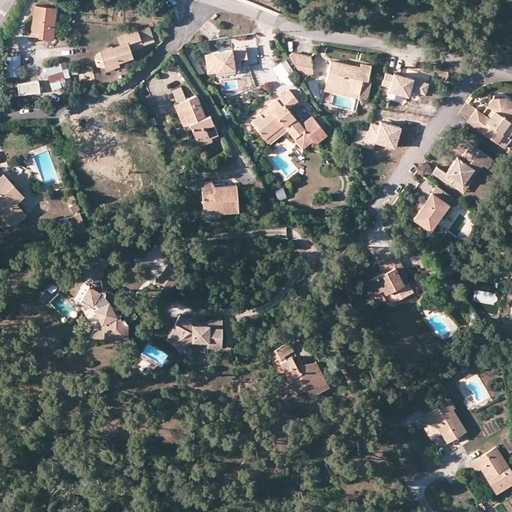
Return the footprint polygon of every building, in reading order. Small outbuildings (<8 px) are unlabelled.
[(56,9),(36,6),(33,32),(40,33),(40,36),(53,38),(56,9)] [(175,8),(170,10),(173,19),(179,17),(175,8)] [(106,66),(119,61),(132,56),(130,51),(143,47),(138,29),(118,36),(121,45),(102,51),(95,58),(97,65),(106,66)] [(232,49),(204,54),(208,74),(235,69),(232,49)] [(19,74),(20,53),(4,53),(3,74),(19,74)] [(288,55),(302,76),(312,73),(309,57),(293,53),(288,55)] [(285,58),(272,67),(279,78),(293,68),(285,58)] [(347,92),(358,94),(362,79),(367,79),(370,65),(362,62),(360,66),(331,60),(326,82),(347,87),(347,92)] [(65,62),(46,67),(53,88),(72,82),(65,62)] [(175,64),(158,71),(161,81),(166,80),(169,89),(183,84),(175,64)] [(427,82),(393,71),(393,73),(386,71),(382,83),(389,85),(388,90),(408,96),(410,89),(424,93),(427,82)] [(38,81),(17,83),(18,94),(39,92),(38,81)] [(357,98),(358,94),(347,92),(347,87),(326,82),(324,92),(357,98)] [(180,86),(172,90),(175,96),(183,92),(180,86)] [(288,89),(268,106),(271,110),(263,117),(260,113),(250,121),(265,139),(282,124),(285,128),(294,138),(304,130),(311,141),(314,144),(326,134),(311,116),(301,123),(287,109),(298,101),(288,89)] [(208,132),(210,137),(217,135),(210,115),(205,116),(196,95),(174,104),(182,126),(185,125),(189,123),(191,129),(195,138),(208,132)] [(511,114),(511,103),(511,102),(504,97),(498,96),(492,97),(486,106),(493,110),(488,118),(477,110),(468,122),(503,147),(510,138),(507,137),(511,128),(511,122),(508,120),(511,114)] [(271,110),(268,106),(260,113),(263,117),(271,110)] [(400,126),(380,120),(378,125),(370,122),(363,146),(373,148),(375,141),(394,146),(400,126)] [(106,126),(95,122),(82,164),(116,175),(118,166),(112,164),(113,156),(107,154),(112,138),(103,136),(106,126)] [(282,124),(265,139),(268,142),(285,128),(282,124)] [(357,128),(354,140),(363,143),(367,131),(357,128)] [(302,147),(311,141),(304,130),(294,138),(302,147)] [(211,140),(210,137),(208,132),(195,138),(198,146),(211,140)] [(474,168),(477,170),(482,164),(487,167),(492,159),(486,154),(485,153),(471,144),(465,152),(469,155),(464,161),(460,159),(456,156),(446,171),(436,165),(431,172),(445,182),(451,183),(454,178),(462,184),(474,168)] [(469,155),(465,152),(460,159),(464,161),(469,155)] [(463,191),(477,170),(474,168),(462,184),(454,178),(451,183),(463,191)] [(0,208),(14,224),(25,214),(15,202),(22,195),(3,173),(0,176),(0,208)] [(260,180),(252,186),(258,194),(266,189),(260,180)] [(215,189),(214,186),(211,181),(201,181),(201,191),(215,189)] [(236,184),(214,186),(215,189),(201,191),(203,212),(221,211),(237,210),(236,184)] [(453,196),(436,184),(413,218),(430,229),(440,216),(448,203),(453,196)] [(282,188),(275,191),(278,200),(285,197),(282,188)] [(72,193),(65,197),(69,203),(76,200),(72,193)] [(448,203),(440,216),(445,218),(453,206),(448,203)] [(75,204),(70,207),(73,213),(79,210),(75,204)] [(70,224),(74,234),(86,229),(81,214),(68,219),(70,224)] [(65,237),(74,234),(70,224),(61,227),(65,237)] [(353,243),(340,255),(352,268),(364,256),(353,243)] [(81,267),(99,265),(101,257),(94,256),(87,256),(78,261),(81,267)] [(397,269),(402,266),(396,257),(393,256),(380,263),(385,272),(364,282),(370,296),(382,289),(385,293),(390,291),(396,299),(412,291),(405,278),(402,280),(397,269)] [(169,264),(157,283),(170,290),(181,271),(169,264)] [(101,278),(99,265),(81,267),(83,280),(101,278)] [(407,277),(402,266),(397,269),(402,280),(405,278),(407,277)] [(102,288),(101,278),(83,280),(89,284),(80,302),(94,309),(102,322),(105,329),(106,337),(117,337),(123,334),(124,332),(128,332),(129,321),(126,318),(121,318),(121,312),(124,311),(126,307),(125,303),(122,299),(117,302),(114,297),(117,294),(110,290),(102,288)] [(443,305),(437,309),(441,315),(446,311),(443,305)] [(208,327),(208,325),(188,324),(188,321),(187,321),(187,319),(179,314),(168,336),(174,339),(173,342),(179,350),(186,346),(184,343),(190,339),(192,341),(208,341),(208,346),(222,346),(222,327),(208,327)] [(208,320),(208,325),(208,327),(222,327),(222,320),(209,319),(208,320)] [(105,329),(102,322),(93,337),(106,337),(105,329)] [(289,342),(273,350),(278,358),(293,350),(289,342)] [(278,358),(273,350),(269,352),(273,360),(278,358)] [(298,369),(296,364),(291,356),(279,362),(284,369),(291,384),(298,387),(305,385),(307,388),(311,395),(328,386),(320,370),(312,374),(307,366),(298,369)] [(315,360),(296,364),(298,369),(307,366),(312,374),(320,370),(315,360)] [(291,384),(284,369),(281,372),(288,388),(300,392),(307,388),(305,385),(298,387),(291,384)] [(449,400),(424,416),(428,423),(433,420),(447,441),(464,431),(451,409),(454,408),(449,400)] [(397,410),(379,419),(383,427),(401,418),(397,410)] [(511,437),(509,433),(500,438),(508,451),(511,449),(511,437)] [(511,475),(494,448),(472,463),(476,469),(479,467),(496,491),(511,480),(511,475)]
